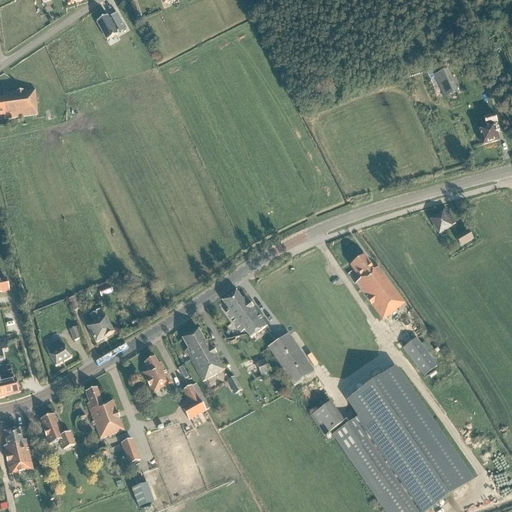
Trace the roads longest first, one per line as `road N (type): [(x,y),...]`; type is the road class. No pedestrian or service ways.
road 1 (tertiary): [(0,411),(106,362),(286,246)]
road 2 (tertiary): [(502,173),(380,207),(286,246)]
road 3 (unclassified): [(0,67),(101,0)]
